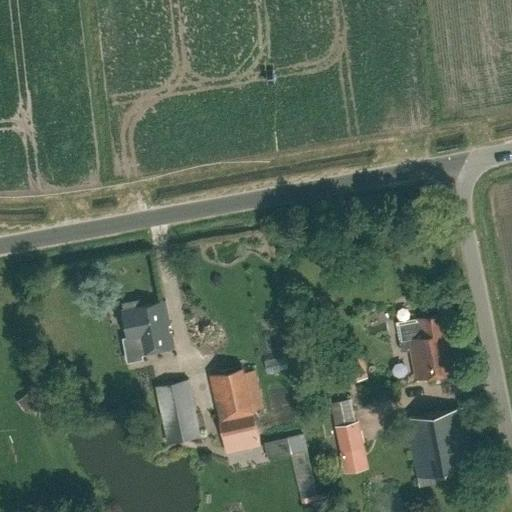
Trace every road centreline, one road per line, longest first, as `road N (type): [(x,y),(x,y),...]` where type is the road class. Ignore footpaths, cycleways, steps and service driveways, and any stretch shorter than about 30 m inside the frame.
road 1 (unclassified): [(0,245),(450,164)]
road 2 (unclassified): [(511,461),(450,164)]
